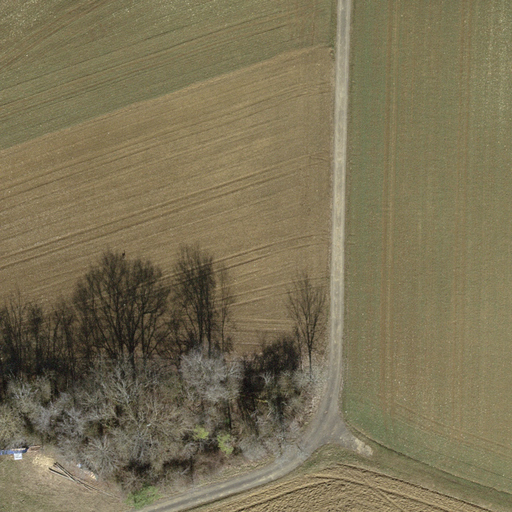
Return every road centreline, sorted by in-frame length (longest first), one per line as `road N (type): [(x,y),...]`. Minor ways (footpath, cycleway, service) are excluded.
road 1 (track): [(128,511),(315,444),(333,421),(346,0)]
road 2 (track): [(333,421),(374,448),(511,492)]
